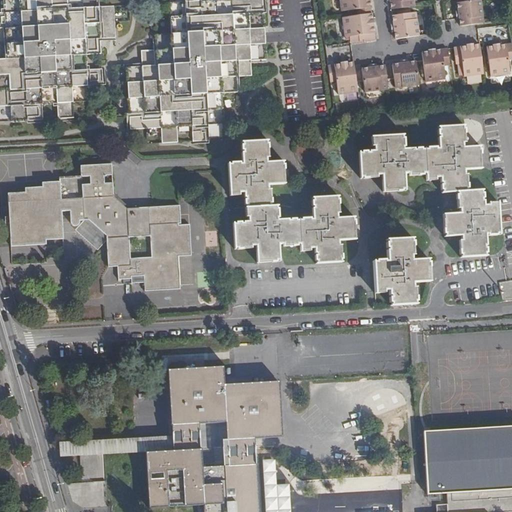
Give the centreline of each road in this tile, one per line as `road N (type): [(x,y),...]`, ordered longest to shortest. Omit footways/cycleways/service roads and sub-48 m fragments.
road 1 (secondary): [(62,511),(0,293)]
road 2 (secondary): [(0,330),(51,511)]
road 3 (residential): [(309,120),(293,0)]
